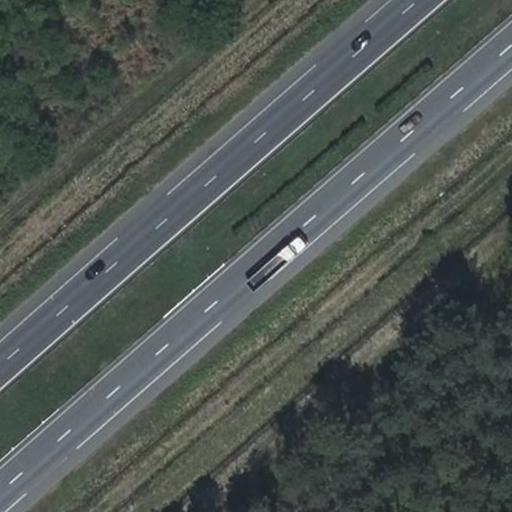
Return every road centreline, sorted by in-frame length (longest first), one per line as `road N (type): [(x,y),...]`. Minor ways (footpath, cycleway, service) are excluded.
road 1 (motorway): [(0,499),(511,50)]
road 2 (motorway): [(424,0),(0,371)]
